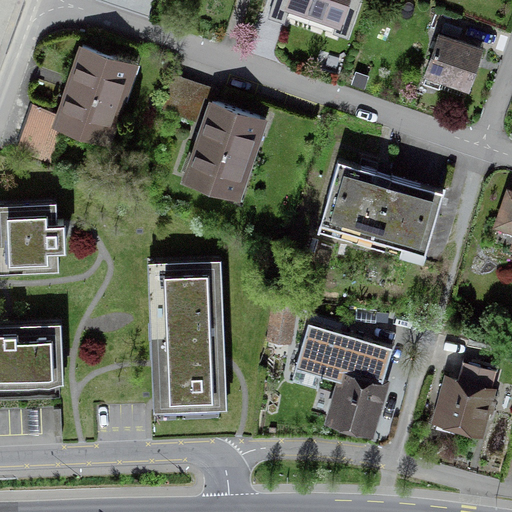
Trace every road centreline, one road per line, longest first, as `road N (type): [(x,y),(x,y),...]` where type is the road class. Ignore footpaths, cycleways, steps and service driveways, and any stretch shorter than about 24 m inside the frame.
road 1 (residential): [(221,462),(261,447),(393,461),(480,144)]
road 2 (residential): [(58,0),(480,144)]
road 3 (residential): [(0,458),(192,451),(221,462)]
